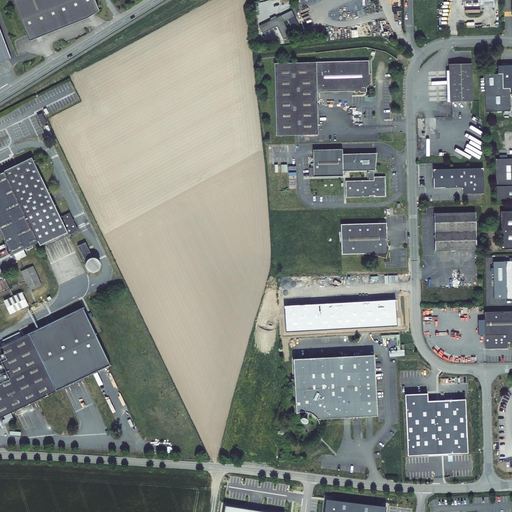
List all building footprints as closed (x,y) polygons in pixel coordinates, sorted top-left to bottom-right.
[(93,0),(12,0),(21,21),(29,42),(88,19),(99,12),(93,0)] [(291,10),(260,26),(263,32),(277,26),(283,39),(290,36),(283,22),(294,17),(291,10)] [(0,62),(10,59),(0,31),(0,62)] [(367,86),(371,81),(371,73),(369,73),(369,59),(275,62),(277,135),(319,134),(317,91),(355,90),(355,91),(357,91),(359,89),(361,91),(367,91),(367,86)] [(473,63),(450,63),(451,101),(474,100),(473,63)] [(499,72),(485,72),(486,110),(511,109),(511,96),(511,91),(511,90),(511,63),(499,64),(499,72)] [(42,112),(37,115),(42,126),(47,123),(42,112)] [(375,166),(375,162),(376,153),(342,155),(342,150),(312,150),(313,177),(342,177),(342,172),(368,171),(368,172),(367,172),(367,179),(369,179),(369,180),(345,181),(346,198),(370,197),(370,195),(374,195),(374,196),(386,196),(385,176),(373,177),(373,171),(374,171),(376,169),(375,166)] [(4,171),(0,173),(0,232),(11,255),(37,243),(38,246),(66,232),(67,234),(78,229),(69,212),(59,217),(31,157),(3,170),(4,171)] [(511,157),(496,158),(497,198),(511,197),(511,157)] [(288,166),(289,187),(296,186),(296,166),(288,166)] [(483,168),(433,169),(434,187),(463,186),(464,193),(484,193),(483,168)] [(511,210),(500,211),(501,248),(511,248),(511,210)] [(476,211),(434,212),(435,250),(477,249),(476,211)] [(386,258),(388,252),(386,222),(341,224),(342,255),(369,253),(386,258)] [(85,242),(78,246),(84,259),(91,255),(85,242)] [(100,267),(101,265),(100,262),(98,259),(96,257),(93,257),(90,257),(88,259),(86,262),(85,265),(86,267),(87,269),(89,271),(93,272),(96,272),(98,270),(100,267)] [(32,265),(21,271),(30,291),(42,285),(32,265)] [(22,291),(4,300),(11,314),(29,305),(22,291)] [(395,299),(284,305),(285,331),(397,325),(395,299)] [(0,415),(25,404),(109,364),(82,305),(0,343),(0,415)] [(508,341),(511,341),(511,310),(485,311),(486,348),(508,347),(508,341)] [(374,355),(293,359),(295,412),(299,411),(302,411),(304,411),(301,416),(300,417),(299,419),(300,420),(302,421),(305,421),(306,420),(307,412),(310,413),(313,415),(316,420),(377,417),(374,355)] [(409,455),(468,452),(465,399),(428,401),(427,394),(405,395),(409,455)] [(324,511),(385,511),(386,506),(326,499),(324,511)]
